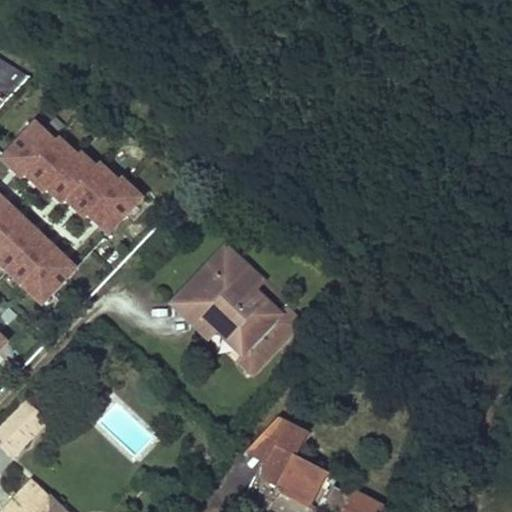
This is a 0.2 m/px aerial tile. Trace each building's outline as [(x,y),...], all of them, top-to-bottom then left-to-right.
[(1,63),(0,62),(0,109),(7,102),(28,80),(1,63)] [(24,180),(57,144),(37,125),(1,164),(21,183),(24,180)] [(46,194),(79,159),(60,141),(57,144),(24,180),(43,198),(46,194)] [(65,206),(99,170),(83,155),(79,159),(46,194),(62,209),(65,206)] [(87,220),(120,185),(102,167),(99,170),(65,206),(83,223),(87,220)] [(87,220),(110,241),(147,202),(124,180),(120,185),(87,220)] [(0,269),(42,310),(78,272),(0,197),(0,269)] [(252,289),(217,256),(198,276),(207,284),(186,305),(200,318),(195,324),(195,325),(208,336),(213,330),(226,342),(220,348),(234,361),(229,367),(244,380),(290,331),(276,317),(271,323),(256,309),(251,315),(238,303),(252,289)] [(207,284),(198,276),(165,311),(188,333),(195,325),(195,324),(200,318),(186,305),(207,284)] [(0,356),(10,347),(0,337),(0,356)] [(44,425),(22,404),(0,428),(0,452),(10,462),(44,425)] [(252,481),(244,498),(264,509),(270,502),(290,511),(377,511),(378,510),(348,493),(345,500),(328,491),(334,478),(294,456),(304,437),(273,420),(240,454),(257,464),(250,478),(252,481)] [(59,511),(27,480),(0,507),(0,511),(59,511)]
